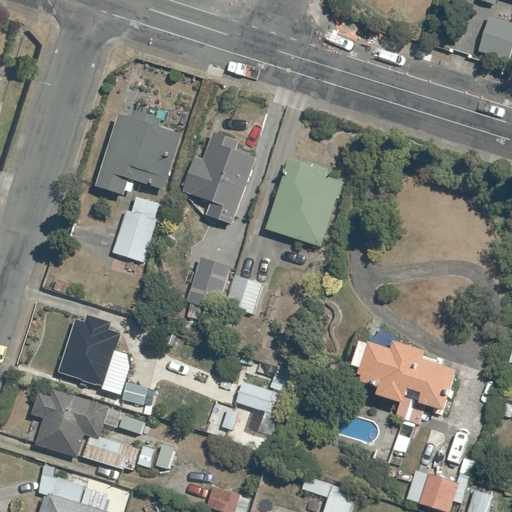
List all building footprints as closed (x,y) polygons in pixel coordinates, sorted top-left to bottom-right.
[(511,22),(492,16),(481,53),(511,61),(511,22)] [(89,185),(102,189),(131,198),(132,196),(136,182),(168,191),(184,135),(186,130),(165,124),(168,115),(114,99),(89,185)] [(211,203),(207,216),(233,226),(257,159),(237,152),(241,141),(212,131),(202,159),(199,158),(192,156),(180,192),(211,203)] [(330,180),(332,172),(295,159),(270,231),(322,248),(344,184),(330,180)] [(145,263),(158,217),(128,208),(115,254),(145,263)] [(312,255),(293,249),(288,263),(308,269),(312,255)] [(233,268),(203,258),(185,316),(203,322),(207,307),(220,311),(221,306),(255,316),(265,283),(232,273),(233,268)] [(61,373),(106,389),(111,391),(120,367),(126,369),(130,359),(115,324),(81,312),(61,373)] [(423,426),(424,421),(436,425),(440,411),(450,413),(460,384),(466,364),(433,354),(398,345),(396,352),(362,342),(355,369),(366,372),(363,383),(384,389),(382,398),(397,402),(391,421),(398,423),(391,448),(408,453),(416,424),(423,426)] [(284,395),(292,373),(274,367),(267,389),(244,382),(237,403),(277,416),(284,395)] [(128,379),(119,405),(142,413),(151,387),(140,383),(128,379)] [(82,458),(99,463),(124,470),(135,473),(137,465),(153,469),(158,451),(140,446),(139,449),(103,439),(106,426),(119,430),(124,411),(43,389),(36,415),(47,418),(39,447),(82,458)] [(234,433),(241,412),(216,404),(206,433),(220,438),(223,429),(234,433)] [(432,475),(416,471),(408,500),(447,511),(453,511),(456,503),(463,505),(469,484),(476,460),(464,457),(458,478),(433,471),(432,475)] [(84,487),(87,478),(43,463),(39,494),(46,497),(40,511),(117,511),(107,509),(111,496),(84,487)] [(353,511),(359,491),(304,475),(300,490),(330,498),(325,511),(353,511)] [(246,511),(251,496),(216,487),(210,509),(222,511),(246,511)] [(491,511),(496,496),(476,489),(469,511),(491,511)]
